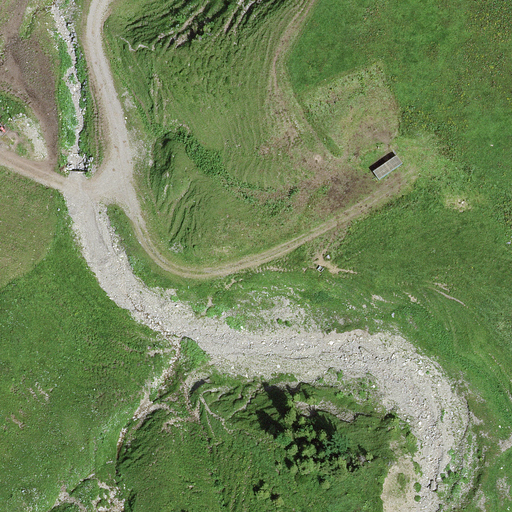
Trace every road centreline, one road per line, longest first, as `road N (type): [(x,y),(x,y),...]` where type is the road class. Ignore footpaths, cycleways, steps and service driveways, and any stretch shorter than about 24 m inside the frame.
road 1 (track): [(405,176),(290,245),(235,266),(205,272),(166,262),(117,183),(109,92),(95,53),(100,0)]
road 2 (track): [(117,183),(69,184),(0,154)]
